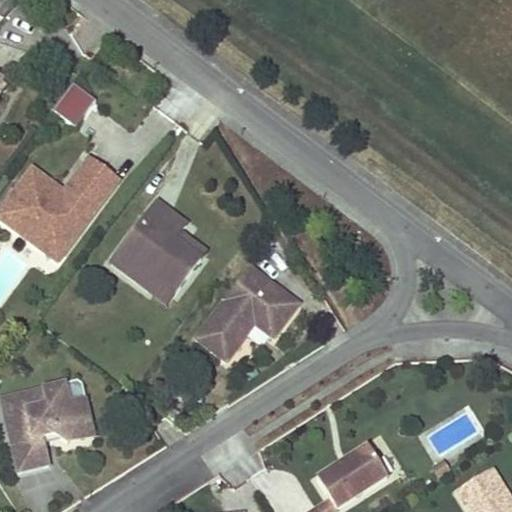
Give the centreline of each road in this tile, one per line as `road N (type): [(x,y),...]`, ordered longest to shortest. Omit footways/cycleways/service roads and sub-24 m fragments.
road 1 (residential): [(96,0),(406,234)]
road 2 (residential): [(101,511),(355,346)]
road 3 (residential): [(355,346),(435,327),(511,338)]
road 4 (residential): [(406,234),(511,317)]
road 5 (residential): [(355,346),(394,314),(405,291),(406,234)]
